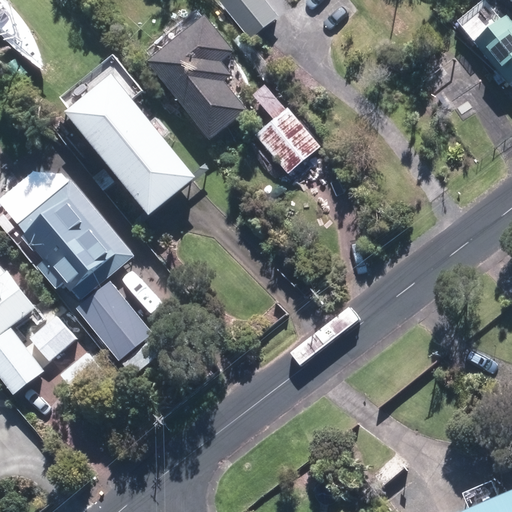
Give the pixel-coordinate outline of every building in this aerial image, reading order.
[(228,0),(226,2),(257,40),(286,16),(272,0),(228,0)] [(281,0),(289,10),(301,0),(281,0)] [(156,61),(221,140),(258,110),(234,81),(240,75),(230,63),(244,51),(214,15),(156,61)] [(511,23),(482,49),(511,85),(511,23)] [(127,74),(80,111),(165,216),(211,179),(127,74)] [(261,135),(294,174),(327,146),(294,107),(291,110),(270,86),(259,95),(279,120),(261,135)] [(101,175),(110,187),(122,178),(113,167),(101,175)] [(73,282),(88,300),(142,255),(78,180),(22,228),(42,252),(44,250),(52,260),(44,267),(64,290),(73,282)] [(0,363),(25,395),(55,371),(21,328),(47,307),(18,269),(0,282),(0,363)] [(84,309),(127,361),(162,333),(118,281),(84,309)] [(63,315),(37,338),(62,368),(94,341),(87,333),(82,337),(63,315)] [(100,348),(94,341),(62,368),(83,392),(109,369),(95,353),(100,348)] [(511,511),(511,496),(497,502),(492,490),(465,501),(469,511),(511,511)]
